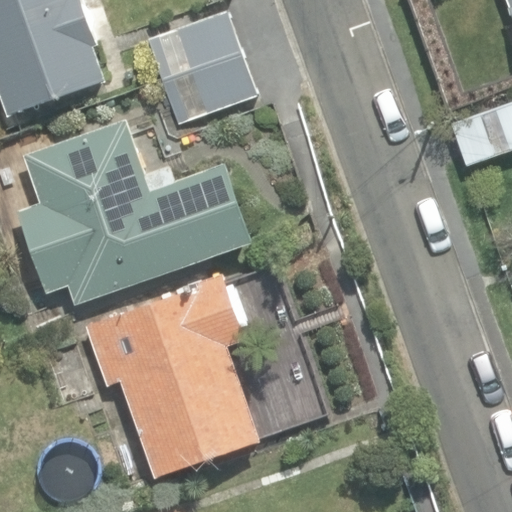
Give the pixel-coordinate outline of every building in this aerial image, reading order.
[(0,0),(0,85),(11,116),(111,80),(98,45),(101,44),(85,0),(0,0)] [(150,38),(181,124),(262,95),(231,9),(150,38)] [(511,93),(453,115),(470,162),(511,147),(511,93)] [(131,115),(23,153),(40,201),(13,211),(43,293),(67,284),(74,304),(257,238),(230,164),(182,181),(176,163),(151,172),(131,115)] [(121,379),(156,478),(263,440),(229,344),(247,337),(244,327),(252,324),(236,281),(230,284),(226,272),(188,285),(190,289),(87,325),(108,384),(121,379)] [(41,349),(63,407),(101,393),(80,335),(41,349)]
